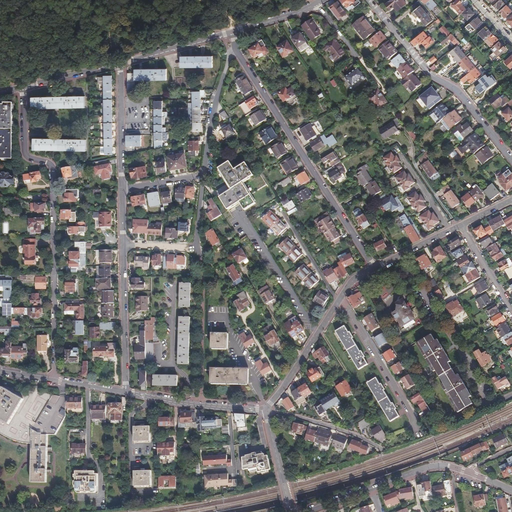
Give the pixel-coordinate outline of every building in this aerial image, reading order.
[(355,0),(353,0),(346,6),(348,10),(352,7),(360,1),(359,0),(355,0)] [(403,0),(390,0),(385,4),(390,10),(395,6),(398,10),(406,3),(403,0)] [(419,22),(421,21),(426,26),(432,21),(428,16),(430,15),(427,12),(426,13),(420,6),(423,3),(422,2),(420,0),(418,0),(415,3),(409,8),(413,12),(411,13),(415,18),(416,18),(419,22)] [(437,5),(432,0),(420,0),(422,2),(423,3),(424,4),(430,10),(437,5)] [(458,11),(461,14),(466,9),(461,3),(462,2),(463,1),(462,0),(457,0),(452,4),(455,8),(452,10),(455,14),(458,11)] [(493,4),(492,5),(494,8),(496,6),(499,8),(505,3),(501,0),(496,0),(493,3),(493,4)] [(338,18),(345,13),(337,1),(334,3),(334,4),(330,7),(338,18)] [(511,10),(507,5),(500,11),(500,12),(500,13),(502,15),(503,14),(505,17),(511,10)] [(469,8),(462,14),(467,20),(474,14),(473,13),(474,12),(472,10),(471,11),(469,8)] [(375,30),(363,16),(352,25),(364,39),(375,30)] [(477,17),(466,27),(469,30),(471,29),(473,31),(482,23),(477,17)] [(321,33),(311,19),(301,25),(309,36),(310,35),(313,38),(321,33)] [(447,36),(450,33),(442,23),(438,26),(447,36)] [(478,33),(484,40),(485,40),(492,33),(491,32),(489,29),(486,26),(478,33)] [(380,30),(370,38),(376,46),(386,37),(380,30)] [(426,33),(425,34),(423,31),(413,40),(416,44),(420,41),(421,43),(422,43),(426,48),(433,42),(429,36),(430,36),(428,33),(426,34),(426,33)] [(492,33),(485,40),(491,46),(495,42),(495,41),(497,39),(492,33)] [(293,39),(301,51),(309,46),(300,34),(293,39)] [(443,40),(441,43),(440,43),(442,45),(450,38),(455,44),(456,45),(457,45),(459,43),(451,34),(445,39),(443,40)] [(335,59),(344,52),(333,38),(323,46),(326,50),(327,49),(335,59)] [(255,57),(258,55),(263,52),(265,54),(269,52),(265,46),(266,45),(263,39),(255,44),(256,46),(250,49),(252,53),(252,55),(253,56),(255,57)] [(397,51),(388,39),(378,47),(388,59),(397,51)] [(279,48),(283,57),(293,51),(287,41),(278,46),(278,47),(277,47),(278,48),(279,48)] [(492,62),(499,56),(503,52),(505,52),(507,51),(507,49),(505,48),(502,44),(501,44),(499,42),(492,48),(494,51),(490,55),(494,59),(491,61),(492,62)] [(456,45),(449,52),(458,63),(466,56),(457,45),(456,45)] [(397,67),(405,61),(399,54),(391,60),(397,67)] [(213,56),(181,55),(181,67),(213,66),(213,56)] [(466,56),(458,63),(464,70),(466,68),(470,72),(475,67),(466,56)] [(499,56),(492,62),(496,67),(503,60),(499,56)] [(413,71),(405,61),(397,67),(396,68),(404,78),(411,72),(413,71)] [(365,78),(357,67),(344,76),(350,85),(359,80),(360,81),(365,78)] [(475,67),(470,72),(460,79),(463,83),(467,79),(470,83),(481,74),(475,67)] [(166,79),(166,68),(135,68),(135,73),(127,73),(127,96),(135,96),(135,79),(166,79)] [(416,79),(411,72),(404,78),(400,81),(406,89),(408,87),(412,91),(421,84),(417,79),(416,79)] [(485,74),(479,80),(481,82),(475,87),(480,94),(486,89),(497,81),(491,75),(488,77),(485,74)] [(245,95),(246,97),(253,93),(251,91),(253,90),(244,76),(237,81),(239,83),(238,84),(241,89),(241,88),(245,94),(245,95)] [(291,79),(285,83),(287,87),(278,92),(279,94),(278,94),(280,97),(281,97),(284,100),(285,100),(286,102),(287,101),(288,103),(291,104),(294,101),(295,99),(294,98),(297,96),(291,87),(294,85),(291,79)] [(429,108),(442,98),(432,86),(420,96),(429,108)] [(378,107),(386,101),(377,88),(365,97),(370,105),(374,102),(378,107)] [(204,93),(204,89),(200,89),(200,91),(192,91),(192,99),(200,98),(200,94),(203,95),(204,93)] [(500,103),(503,107),(510,101),(506,96),(505,97),(504,94),(500,97),(498,94),(490,100),(490,101),(490,102),(491,104),(492,104),(495,107),(500,103)] [(84,107),(84,95),(32,96),(32,108),(84,107)] [(256,101),(254,97),(246,102),(245,101),(239,105),(246,116),(252,112),(250,109),(257,105),(255,102),(256,101)] [(200,106),(200,98),(192,99),(192,107),(200,106)] [(503,107),(501,108),(505,112),(503,114),(503,115),(504,117),(505,117),(509,121),(511,118),(511,111),(509,108),(508,107),(511,103),(511,99),(510,101),(503,107)] [(11,144),(11,135),(13,135),(13,129),(12,129),(12,127),(13,127),(13,122),(12,122),(12,109),(13,109),(13,103),(12,103),(12,102),(2,102),(0,101),(0,157),(1,158),(1,159),(6,159),(6,158),(11,158),(11,150),(13,150),(13,144),(11,144)] [(445,105),(445,106),(442,102),(432,110),(440,120),(441,119),(450,112),(447,109),(448,108),(445,105)] [(264,112),(262,109),(250,117),(255,126),(266,119),(263,113),(264,112)] [(462,119),(454,109),(450,112),(441,119),(449,129),(462,119)] [(224,111),(220,113),(224,120),(228,117),(224,111)] [(201,116),(200,114),(188,114),(188,122),(193,122),(201,122),(201,116)] [(164,116),(154,116),(154,124),(161,124),(164,124),(164,116)] [(386,139),(398,130),(392,122),(380,131),(386,139)] [(473,130),(468,122),(463,126),(461,125),(452,132),(457,137),(462,133),(464,137),(473,130)] [(320,132),(315,125),(312,126),(309,123),(300,128),(307,140),(320,132)] [(232,137),(235,135),(229,125),(224,128),(223,127),(220,129),(226,138),(231,136),(232,137)] [(277,137),(271,127),(259,133),(266,144),(277,137)] [(408,129),(406,130),(414,140),(416,138),(408,129)] [(154,132),(154,148),(162,146),(162,140),(166,139),(166,138),(167,138),(167,131),(165,131),(154,132)] [(324,133),(323,134),(331,146),(337,142),(332,134),(327,137),(324,133)] [(323,134),(318,137),(319,137),(310,143),(315,151),(327,143),(329,146),(331,146),(323,134)] [(473,154),(484,145),(477,136),(475,137),(472,134),(457,147),(462,153),(468,148),(473,154)] [(134,135),(126,135),(126,149),(134,149),(134,144),(134,135)] [(187,150),(188,156),(194,156),(194,149),(198,149),(197,140),(200,140),(200,135),(188,139),(189,149),(187,150)] [(86,150),(86,138),(33,138),(33,149),(86,150)] [(286,153),(280,142),(270,148),(277,158),(286,153)] [(487,147),(477,155),(476,156),(482,164),(483,163),(494,155),(487,147)] [(175,152),(178,167),(186,166),(184,153),(179,154),(178,151),(175,152)] [(334,151),(322,159),(324,162),(327,160),(328,162),(330,162),(332,166),(339,162),(341,161),(334,151)] [(170,169),(178,167),(175,152),(172,152),(173,155),(168,156),(170,169)] [(401,161),(397,154),(395,155),(392,152),(384,157),(387,161),(386,162),(390,168),(391,168),(394,172),(403,167),(399,162),(401,161)] [(439,173),(428,159),(425,155),(420,159),(424,164),(421,166),(431,178),(439,173)] [(108,158),(95,161),(96,165),(94,166),(96,174),(102,173),(103,178),(111,176),(110,171),(112,171),(110,162),(109,163),(108,158)] [(297,168),(291,158),(280,164),(286,175),(297,168)] [(253,174),(245,162),(234,168),(229,160),(218,167),(231,188),(219,196),(227,209),(239,201),(244,209),(255,203),(250,195),(267,184),(259,171),(253,174)] [(158,172),(166,170),(165,161),(156,162),(158,172)] [(345,171),(339,162),(332,166),(325,171),(327,175),(329,174),(333,181),(341,176),(340,175),(345,171)] [(369,167),(367,163),(357,169),(359,172),(356,175),(363,186),(365,185),(373,180),(366,169),(369,167)] [(77,164),(62,167),(63,169),(64,168),(65,176),(69,175),(70,178),(79,176),(77,164)] [(146,175),(144,166),(130,168),(132,176),(135,175),(135,177),(146,175)] [(14,184),(14,176),(10,176),(8,173),(4,173),(2,171),(0,173),(0,187),(2,189),(4,187),(9,187),(11,184),(14,184)] [(40,171),(23,174),(24,183),(37,181),(36,178),(41,178),(40,171)] [(304,171),(292,179),(297,186),(304,182),(305,183),(309,181),(307,179),(309,178),(304,171)] [(409,186),(416,182),(410,173),(408,174),(405,171),(396,177),(399,181),(400,181),(403,186),(402,186),(405,191),(411,187),(409,186)] [(506,178),(511,186),(511,174),(511,175),(507,171),(503,174),(506,178)] [(508,192),(511,189),(511,186),(506,178),(503,174),(502,174),(501,172),(496,176),(498,178),(497,179),(508,192)] [(290,181),(288,177),(278,184),(278,185),(274,187),(276,189),(278,188),(280,187),(290,181)] [(381,191),(374,179),(373,180),(365,185),(372,196),(381,191)] [(175,201),(185,201),(185,197),(186,186),(183,186),(183,188),(178,187),(179,184),(175,185),(175,201)] [(469,192),(475,201),(483,195),(480,191),(482,190),(477,185),(474,184),(472,186),(473,188),(469,192)] [(490,200),(500,192),(494,184),(484,192),(490,200)] [(454,208),(461,203),(448,185),(442,189),(446,194),(444,196),(454,208)] [(186,186),(185,197),(193,197),(194,189),(193,187),(186,186)] [(301,202),(311,196),(308,190),(310,189),(309,187),(306,188),(296,194),(299,199),(301,202)] [(76,189),(65,189),(65,196),(64,196),(64,201),(73,201),(73,197),(76,197),(76,189)] [(161,193),(163,203),(164,203),(164,205),(168,204),(168,202),(171,202),(170,191),(161,193)] [(419,212),(427,206),(424,202),(426,200),(421,194),(419,195),(416,191),(408,196),(411,201),(410,202),(414,208),(416,207),(419,212)] [(472,203),(475,201),(469,192),(467,191),(464,193),(465,195),(461,198),(467,207),(469,206),(470,207),(473,204),(472,203)] [(160,205),(158,192),(154,192),(154,194),(148,195),(149,205),(156,204),(157,206),(160,205)] [(142,209),(147,208),(145,194),(141,194),(141,195),(132,197),(133,206),(141,204),(142,209)] [(404,208),(396,195),(392,198),(390,194),(385,197),(383,194),(377,198),(379,201),(378,201),(384,210),(388,207),(390,211),(396,207),(399,211),(404,208)] [(212,222),(221,213),(211,197),(208,200),(211,204),(208,207),(210,212),(207,215),(212,222)] [(289,201),(287,197),(280,202),(284,208),(287,206),(288,209),(295,205),(291,199),(289,201)] [(45,208),(45,203),(30,203),(31,210),(36,210),(36,211),(44,211),(44,208),(45,208)] [(13,209),(5,208),(5,216),(14,216),(13,211),(13,209)] [(65,209),(62,209),(62,210),(60,210),(61,218),(68,218),(68,221),(74,221),(74,212),(71,212),(71,210),(65,210),(65,209)] [(363,229),(370,224),(364,214),(363,214),(360,210),(354,214),(357,219),(356,219),(363,229)] [(433,225),(440,221),(433,212),(432,213),(429,210),(419,216),(422,221),(424,220),(426,225),(425,226),(428,230),(434,227),(433,225)] [(112,226),(112,220),(112,216),(112,211),(94,211),(94,217),(100,217),(100,226),(112,226)] [(263,218),(270,226),(278,218),(271,211),(263,218)] [(324,233),(334,227),(335,226),(330,219),(329,219),(328,217),(329,216),(327,211),(313,220),(316,225),(319,226),(324,233)] [(420,239),(416,233),(419,232),(413,223),(411,225),(405,214),(403,215),(399,217),(406,228),(405,228),(414,243),(420,239)] [(506,214),(502,217),(507,225),(509,229),(511,228),(511,229),(511,214),(508,217),(506,214)] [(489,222),(491,226),(494,231),(503,225),(504,227),(507,225),(502,217),(501,216),(489,222)] [(28,229),(28,236),(44,236),(44,229),(46,229),(45,217),(30,217),(30,229),(28,229)] [(278,218),(270,226),(278,234),(286,227),(278,218)] [(147,233),(148,224),(148,220),(134,219),(133,232),(147,233)] [(178,230),(178,236),(180,235),(180,234),(183,234),(185,233),(186,231),(189,231),(189,224),(187,224),(188,219),(183,219),(183,220),(179,219),(178,230)] [(147,233),(147,234),(161,235),(161,224),(148,224),(147,233)] [(488,236),(489,236),(494,232),(494,231),(491,226),(484,230),(482,226),(474,230),(476,234),(477,234),(479,237),(480,236),(481,237),(487,234),(488,236)] [(174,237),(178,237),(178,236),(178,230),(177,230),(177,227),(166,227),(165,237),(171,237),(172,238),(173,238),(174,237)] [(335,244),(341,241),(338,237),(340,236),(338,233),(337,233),(336,231),(336,230),(334,227),(324,233),(323,234),(326,238),(329,239),(331,242),(333,241),(335,244)] [(221,244),(212,229),(206,233),(213,245),(213,244),(216,248),(221,244)] [(377,250),(389,243),(384,236),(381,238),(382,240),(374,244),(377,250)] [(488,236),(480,240),(485,248),(493,243),(489,236),(488,236)] [(287,252),(295,245),(287,237),(279,245),(287,252)] [(461,244),(457,238),(449,242),(452,249),(461,244)] [(35,263),(35,239),(26,239),(26,245),(25,245),(25,252),(27,252),(27,257),(26,257),(26,263),(35,263)] [(487,248),(492,255),(500,251),(499,249),(502,247),(498,242),(487,248)] [(302,252),(295,245),(287,252),(294,260),(302,252)] [(431,253),(437,261),(439,262),(442,260),(442,259),(446,256),(440,246),(434,250),(435,250),(431,253)] [(464,254),(461,248),(452,253),(453,256),(455,255),(457,258),(464,254)] [(111,249),(99,249),(100,262),(111,262),(111,249)] [(243,260),(245,262),(245,264),(250,261),(249,260),(242,249),(234,254),(239,263),(243,260)] [(500,251),(492,255),(495,261),(503,256),(503,255),(506,254),(503,249),(500,251)] [(415,259),(417,262),(418,261),(422,268),(423,268),(424,270),(431,266),(431,264),(424,251),(420,253),(422,256),(420,257),(415,259)] [(341,262),(344,267),(355,262),(350,253),(347,255),(345,253),(339,256),(338,257),(341,262)] [(182,256),(164,255),(163,268),(185,269),(186,258),(182,256)] [(470,262),(466,256),(457,261),(461,267),(470,262)] [(149,270),(150,257),(135,257),(135,267),(144,267),(144,270),(149,270)] [(508,266),(509,267),(511,265),(511,261),(509,257),(499,264),(500,265),(499,266),(501,270),(508,266)] [(208,258),(204,259),(206,263),(211,270),(214,268),(208,258)] [(70,259),(67,259),(67,263),(70,263),(70,266),(74,266),(74,268),(77,268),(77,266),(77,265),(78,265),(79,264),(86,264),(86,259),(70,259)] [(340,278),(345,275),(344,273),(347,271),(344,267),(341,262),(332,267),(332,268),(334,271),(335,270),(340,278)] [(465,275),(475,268),(471,262),(461,268),(465,275)] [(302,280),(311,271),(303,263),(295,272),(302,280)] [(110,265),(99,265),(99,278),(110,278),(110,265)] [(242,281),(233,265),(227,269),(234,280),(232,282),(234,286),(242,281)] [(335,281),(339,279),(334,271),(332,268),(328,270),(327,268),(322,271),(329,282),(333,280),(335,281)] [(470,283),(480,277),(475,268),(465,275),(463,276),(465,280),(467,279),(470,283)] [(318,279),(311,271),(302,280),(310,287),(318,279)] [(43,274),(20,275),(20,279),(22,279),(25,282),(34,282),(36,284),(36,288),(46,288),(46,277),(43,277),(43,274)] [(12,312),(12,308),(12,298),(12,275),(6,275),(6,280),(0,279),(0,285),(5,285),(5,298),(0,297),(0,305),(3,306),(3,313),(12,313),(12,312)] [(99,278),(96,278),(96,288),(113,288),(113,278),(110,278),(99,278)] [(75,291),(75,279),(71,279),(71,281),(65,281),(66,291),(64,291),(64,294),(74,294),(74,291),(75,291)] [(145,288),(145,283),(143,282),(143,281),(141,281),(141,279),(134,279),(133,282),(132,282),(132,288),(145,288)] [(475,286),(479,294),(489,288),(484,280),(475,286)] [(189,307),(190,283),(180,283),(180,307),(189,307)] [(267,305),(271,302),(272,304),(277,301),(275,299),(274,299),(269,290),(270,290),(267,285),(258,290),(266,304),(267,305)] [(433,289),(439,299),(443,297),(438,287),(433,289)] [(364,301),(357,289),(354,291),(356,294),(352,296),(352,295),(348,298),(354,307),(356,307),(357,306),(357,305),(364,301)] [(113,290),(103,291),(103,303),(114,303),(113,290)] [(322,306),(328,297),(319,290),(313,299),(322,306)] [(240,311),(245,308),(250,305),(249,304),(246,299),(248,298),(243,291),(237,295),(239,299),(234,302),(240,311)] [(33,308),(41,308),(41,298),(39,298),(39,294),(29,294),(29,298),(33,298),(33,308)] [(490,303),(485,294),(476,300),(481,308),(490,303)] [(148,310),(148,295),(137,295),(137,310),(148,310)] [(74,299),(66,299),(66,303),(66,310),(75,310),(77,311),(77,319),(84,319),(84,303),(74,303),(74,299)] [(447,302),(448,304),(445,306),(452,317),(464,310),(457,299),(453,302),(451,299),(447,302)] [(415,323),(413,319),(414,318),(410,312),(409,313),(406,307),(407,306),(403,300),(397,304),(398,306),(397,310),(396,311),(397,312),(393,314),(398,321),(399,321),(402,326),(403,325),(405,328),(415,323)] [(114,303),(103,303),(101,303),(101,317),(113,316),(113,311),(114,310),(114,307),(114,303)] [(497,309),(495,305),(488,309),(492,316),(498,312),(496,309),(497,309)] [(30,308),(30,310),(33,310),(33,317),(39,317),(39,316),(41,316),(42,312),(42,308),(41,308),(33,308),(30,308)] [(374,317),(372,313),(365,316),(363,317),(366,322),(371,330),(378,326),(373,318),(374,317)] [(503,316),(502,316),(501,313),(490,320),(493,326),(495,324),(496,325),(505,320),(503,318),(504,317),(503,316)] [(291,336),(303,328),(294,314),(287,319),(288,319),(283,323),(291,336)] [(146,359),(146,363),(153,363),(153,342),(148,342),(148,339),(151,339),(153,338),(153,320),(154,320),(154,317),(151,317),(151,321),(145,321),(145,325),(145,328),(145,342),(146,359)] [(180,317),(179,341),(189,341),(189,317),(180,317)] [(73,331),(73,335),(84,334),(83,321),(75,321),(73,321),(74,331),(73,331)] [(502,338),(511,332),(505,321),(495,327),(502,338)] [(115,322),(99,322),(99,327),(90,327),(90,338),(99,338),(99,330),(115,330),(115,322)] [(140,325),(140,328),(140,338),(134,339),(134,342),(145,342),(145,328),(145,325),(140,325)] [(347,350),(349,349),(356,345),(352,338),(354,337),(352,334),(350,331),(349,332),(345,325),(337,330),(335,331),(338,335),(344,345),(347,350)] [(242,329),(236,332),(245,346),(253,341),(249,334),(245,337),(243,332),(243,331),(242,329)] [(282,343),(274,330),(269,334),(265,337),(271,347),(276,349),(282,343)] [(511,332),(502,338),(503,340),(505,339),(509,345),(511,343),(511,332)] [(228,348),(228,334),(211,333),(211,348),(228,348)] [(387,341),(382,333),(374,338),(379,346),(387,341)] [(47,340),(47,335),(37,335),(37,351),(47,351),(47,346),(47,340)] [(434,342),(431,337),(417,346),(434,373),(436,372),(443,384),(442,386),(458,413),(473,404),(469,398),(471,397),(458,375),(456,376),(448,364),(450,363),(437,341),(434,342)] [(189,341),(179,341),(178,364),(188,364),(189,341)] [(6,363),(11,363),(11,360),(11,358),(11,347),(11,342),(7,342),(7,349),(1,349),(1,356),(3,356),(3,359),(6,359),(6,363)] [(136,359),(146,359),(145,342),(134,342),(134,346),(135,346),(136,359)] [(108,357),(114,357),(114,352),(115,352),(115,343),(108,343),(108,345),(100,345),(100,348),(94,348),(94,356),(108,356),(108,357)] [(11,347),(11,358),(23,358),(23,355),(27,355),(27,344),(23,344),(23,348),(11,347)] [(359,369),(368,364),(364,357),(365,356),(363,353),(362,350),(360,351),(356,345),(349,349),(347,350),(350,354),(359,369)] [(315,351),(313,347),(311,350),(313,354),(311,355),(315,360),(318,359),(320,361),(321,360),(323,364),(326,362),(327,364),(332,360),(326,351),(327,350),(326,349),(325,349),(323,346),(321,346),(318,348),(319,348),(315,351)] [(66,350),(66,362),(72,362),(72,361),(78,361),(78,349),(66,350)] [(395,357),(391,350),(384,354),(388,361),(395,357)] [(489,355),(485,357),(483,354),(482,355),(481,354),(482,353),(480,350),(479,350),(478,350),(475,352),(475,353),(475,354),(482,366),(483,366),(484,367),(486,365),(486,364),(488,363),(487,360),(490,358),(489,355)] [(253,359),(261,375),(270,369),(266,362),(262,365),(259,360),(260,360),(258,356),(253,359)] [(400,360),(398,362),(399,363),(392,367),(395,373),(400,371),(400,372),(402,371),(402,370),(402,369),(401,366),(403,365),(400,360)] [(313,380),(324,374),(319,366),(313,370),(311,368),(309,370),(310,371),(308,372),(313,380)] [(248,384),(248,369),(210,368),(210,383),(248,384)] [(406,388),(414,384),(408,373),(400,378),(406,388)] [(177,385),(177,376),(153,376),(153,385),(177,385)] [(506,386),(510,384),(509,383),(507,379),(506,377),(501,379),(500,376),(497,378),(496,376),(492,379),(498,389),(501,387),(502,389),(506,386)] [(379,402),(388,397),(384,390),(385,389),(384,386),(382,383),(380,384),(376,377),(371,381),(370,380),(368,381),(369,382),(367,383),(370,387),(379,402)] [(352,390),(346,381),(336,388),(342,397),(352,390)] [(308,396),(307,394),(311,392),(306,384),(302,386),(301,385),(298,387),(299,388),(298,388),(304,398),(308,396)] [(0,432),(6,436),(15,440),(23,443),(31,444),(31,436),(31,429),(34,430),(38,432),(38,435),(47,435),(56,435),(67,416),(67,411),(67,397),(64,397),(53,395),(39,392),(0,385),(0,432)] [(304,398),(298,388),(295,390),(294,389),(292,390),(290,391),(296,400),(295,400),(298,405),(306,400),(304,398)] [(322,404),(326,410),(341,402),(335,393),(321,402),(322,404)] [(421,408),(427,405),(423,397),(422,398),(419,393),(411,398),(413,403),(416,401),(421,408)] [(126,404),(126,397),(122,396),(122,403),(108,403),(109,412),(113,412),(113,419),(122,419),(122,404),(126,404)] [(82,397),(67,397),(67,411),(82,411),(82,397)] [(390,421),(399,415),(396,409),(397,409),(395,405),(393,402),(392,403),(388,397),(379,402),(390,421)] [(293,405),(288,398),(283,401),(288,409),(293,405)] [(326,410),(322,404),(317,407),(318,408),(316,410),(319,416),(322,417),(325,415),(324,412),(327,411),(326,410)] [(336,408),(340,417),(348,413),(344,405),(336,408)] [(421,408),(424,414),(430,410),(427,405),(421,408)] [(105,423),(105,412),(105,406),(91,406),(91,423),(105,423)] [(200,418),(199,410),(195,409),(195,412),(196,428),(196,430),(199,430),(200,435),(206,435),(206,429),(210,429),(210,428),(211,428),(211,427),(217,427),(217,426),(222,426),(222,420),(220,420),(218,418),(217,417),(200,418)] [(196,428),(195,412),(181,413),(181,417),(179,417),(179,428),(192,427),(194,428),(196,428)] [(246,426),(245,414),(235,413),(236,422),(237,422),(237,428),(236,428),(237,431),(248,430),(248,426),(246,426)] [(174,426),(174,417),(160,417),(160,426),(174,426)] [(357,428),(360,433),(363,431),(362,429),(369,424),(366,419),(359,424),(360,425),(357,428)] [(307,428),(307,427),(294,423),(291,432),(301,434),(302,432),(306,433),(307,428)] [(133,441),(150,441),(150,425),(144,426),(144,424),(140,424),(140,426),(133,426),(133,441)] [(383,438),(386,435),(379,425),(371,430),(376,437),(376,436),(378,439),(379,438),(381,441),(384,439),(383,438)] [(306,433),(304,439),(307,440),(308,439),(309,439),(310,441),(313,442),(316,431),(307,428),(306,433)] [(313,442),(312,446),(318,448),(320,442),(327,445),(331,433),(317,428),(316,431),(313,442)] [(47,446),(47,435),(38,435),(38,432),(34,430),(31,429),(31,436),(31,444),(31,481),(47,481),(47,472),(47,469),(47,449),(47,446)] [(507,442),(503,433),(492,438),(496,447),(507,442)] [(335,435),(331,445),(343,449),(347,439),(335,435)] [(361,444),(363,441),(354,437),(349,447),(366,454),(369,448),(361,444)] [(485,441),(479,444),(481,450),(482,451),(488,448),(485,441)] [(86,452),(86,443),(72,443),(72,452),(86,452)] [(175,443),(157,443),(157,457),(175,456),(175,443)] [(481,450),(479,444),(468,449),(471,455),(481,450)] [(468,449),(460,453),(463,460),(472,456),(471,455),(468,449)] [(258,452),(255,452),(252,453),(252,454),(242,456),(243,469),(248,468),(249,472),(257,470),(258,472),(260,471),(261,473),(268,472),(267,470),(270,469),(267,455),(264,456),(263,453),(259,454),(258,452)] [(203,464),(227,462),(226,454),(203,455),(203,464)] [(511,455),(505,458),(507,462),(498,466),(499,468),(504,477),(509,474),(508,473),(511,471),(511,455)] [(144,471),(144,469),(140,469),(140,471),(134,470),(134,485),(150,485),(150,470),(144,471)] [(76,492),(77,492),(78,493),(94,493),(96,492),(96,487),(98,487),(98,474),(95,474),(95,472),(88,472),(88,470),(81,470),(81,472),(76,472),(76,475),(74,475),(74,477),(76,479),(76,482),(74,482),(74,485),(76,485),(76,492)] [(236,485),(236,478),(227,479),(227,473),(204,473),(204,486),(212,486),(212,485),(227,484),(228,486),(236,485)] [(175,475),(158,475),(158,487),(175,486),(175,475)] [(451,492),(449,479),(442,481),(443,484),(430,487),(432,495),(432,496),(439,495),(440,496),(444,495),(444,494),(451,492)] [(430,487),(429,481),(420,483),(421,485),(417,486),(419,498),(423,497),(423,495),(427,495),(427,496),(432,495),(430,487)] [(403,487),(403,488),(398,489),(398,490),(395,491),(398,498),(400,498),(405,498),(405,499),(413,498),(412,486),(403,487)] [(395,491),(395,490),(387,494),(387,495),(383,497),(387,505),(390,503),(391,505),(400,502),(398,498),(395,491)] [(485,501),(484,494),(473,496),(476,507),(474,508),(475,511),(480,511),(487,510),(485,501)] [(511,511),(510,509),(507,510),(505,498),(501,498),(501,496),(496,498),(498,508),(498,509),(498,511),(511,511)]
